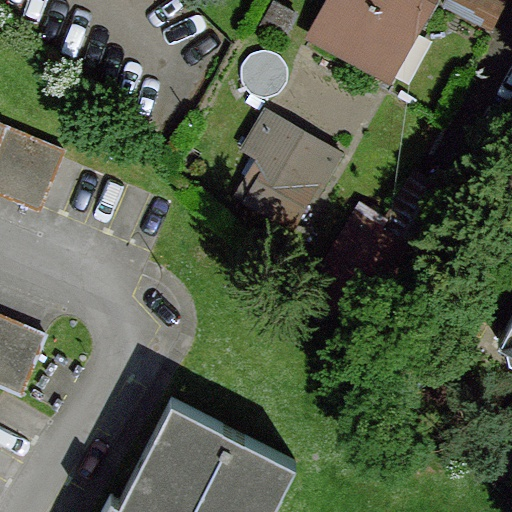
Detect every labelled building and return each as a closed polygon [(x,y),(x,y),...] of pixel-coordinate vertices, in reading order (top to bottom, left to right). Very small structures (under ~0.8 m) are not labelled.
[(445,0),(334,0),(314,39),(400,85),(445,0)] [(506,24),(511,8),(511,0),(454,0),(453,3),(506,24)] [(354,153),(275,106),(250,145),(265,154),(242,194),(302,235),(354,153)] [(69,151),(0,121),(0,193),(43,212),(69,151)] [(46,333),(0,313),(0,385),(23,395),(46,333)] [(511,339),(503,355),(511,360),(511,339)] [(281,511),(311,455),(188,393),(124,511),(281,511)]
